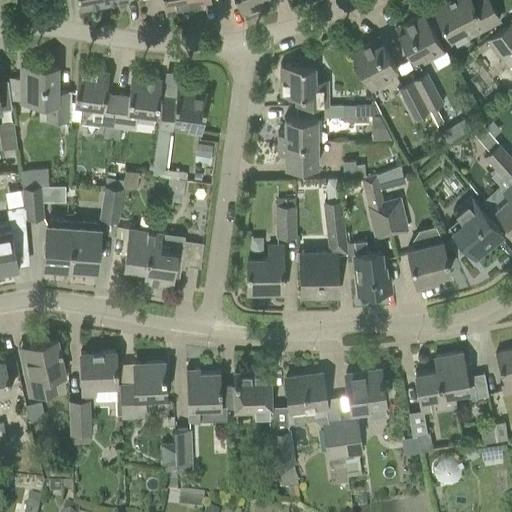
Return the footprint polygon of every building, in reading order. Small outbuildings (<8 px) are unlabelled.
[(187,5),(186,0),(162,0),(164,9),(187,5)] [(236,0),(240,11),(271,0),(236,0)] [(446,0),(433,7),(449,37),(464,29),(467,36),(499,19),(488,0),(446,0)] [(404,28),(397,32),(412,61),(420,57),(422,62),(443,51),(423,12),(402,23),(404,28)] [(511,22),(511,21),(488,39),(508,65),(511,61),(511,22)] [(374,44),(371,40),(350,51),(370,90),(392,79),(389,74),(396,70),(381,41),(374,44)] [(295,93),(295,105),(327,105),(327,78),(314,79),(313,55),(297,56),(298,64),(280,64),(280,93),(295,93)] [(56,91),(56,64),(37,64),(33,60),(27,59),(23,64),(20,64),(20,84),(20,100),(46,100),(46,119),(70,119),(70,111),(70,91),(56,91)] [(90,122),(112,125),(116,94),(104,92),(107,70),(78,67),(73,102),(92,105),(90,122)] [(442,103),(426,72),(412,79),(428,110),(444,144),(460,136),(453,124),(445,127),(435,107),(442,103)] [(116,94),(112,125),(134,128),(136,111),(155,113),(160,78),(131,74),(128,95),(116,94)] [(428,110),(412,79),(397,86),(413,118),(428,110)] [(200,132),(205,91),(176,87),(175,96),(161,94),(157,126),(158,126),(152,174),(164,176),(164,171),(169,128),(171,128),(173,120),(187,121),(186,130),(200,132)] [(354,114),(354,104),(342,104),(342,120),(354,120),(354,114)] [(370,104),(354,104),(354,114),(370,114),(370,104)] [(378,114),(370,114),(371,138),(389,137),(378,114)] [(277,132),(277,142),(316,141),(316,117),(283,117),(284,131),(277,132)] [(0,122),(0,141),(1,148),(17,146),(13,120),(0,122)] [(488,147),(497,136),(480,122),(471,133),(488,147)] [(316,141),(277,142),(277,152),(284,152),(284,166),(316,166),(316,141)] [(511,168),(511,157),(498,143),(484,156),(503,177),(511,168)] [(211,151),(197,149),(195,160),(210,162),(211,151)] [(354,160),(342,161),(344,177),(356,175),(354,160)] [(379,186),(404,180),(400,164),(376,173),(379,186)] [(164,176),(167,176),(177,177),(184,178),(185,170),(165,168),(164,168),(164,171),(164,176)] [(34,170),(21,171),(23,186),(36,185),(34,170)] [(125,170),(122,186),(135,188),(137,172),(125,170)] [(450,198),(464,187),(453,173),(439,184),(450,198)] [(165,200),(182,202),(184,178),(177,177),(167,176),(165,200)] [(495,208),(511,226),(511,181),(503,190),(508,196),(495,208)] [(302,184),(294,185),(294,201),(302,201),(302,184)] [(24,204),(23,204),(25,217),(42,216),(39,185),(36,185),(23,186),(24,204)] [(99,217),(116,219),(121,187),(104,185),(99,217)] [(474,259),(504,236),(471,195),(452,211),(457,217),(447,225),(474,259)] [(398,197),(382,201),(390,232),(405,229),(398,197)] [(323,202),(327,237),(343,235),(339,200),(323,202)] [(390,232),(382,201),(367,205),(375,236),(390,232)] [(25,217),(23,204),(5,207),(8,222),(0,223),(0,273),(9,272),(8,268),(18,266),(14,248),(27,246),(24,217),(25,217)] [(276,205),(276,236),(294,236),(294,205),(276,205)] [(66,267),(69,267),(72,223),(63,223),(63,220),(50,219),(50,223),(46,222),(42,265),(54,266),(53,270),(65,270),(66,267)] [(72,223),(69,267),(72,267),(72,271),(84,272),(84,268),(96,269),(99,226),(95,226),(95,222),(82,221),(82,224),(73,223),(73,219),(72,219),(72,223)] [(161,251),(164,230),(128,225),(123,265),(144,268),(147,249),(161,251)] [(435,275),(449,271),(444,252),(442,239),(406,247),(411,265),(415,285),(436,280),(435,275)] [(353,241),(354,253),(353,253),(356,272),(358,292),(389,288),(387,273),(382,274),(379,250),(366,251),(365,240),(353,241)] [(267,257),(266,257),(246,258),(246,291),(282,291),(282,271),(281,245),(267,245),(267,257)] [(178,276),(181,257),(174,256),(175,253),(161,251),(147,249),(144,268),(143,280),(170,284),(172,275),(178,276)] [(299,251),(300,295),(336,294),(335,251),(299,251)] [(56,337),(17,345),(23,371),(28,392),(55,385),(52,372),(64,369),(61,356),(56,337)] [(511,347),(494,353),(502,381),(499,382),(502,393),(511,390),(511,381),(511,380),(511,379),(511,347)] [(115,350),(80,351),(80,371),(81,392),(95,391),(96,397),(117,396),(116,381),(115,370),(115,350)] [(433,356),(435,368),(443,405),(454,403),(451,387),(472,383),(469,362),(463,363),(461,351),(433,356)] [(3,358),(0,358),(0,391),(10,390),(3,358)] [(134,383),(121,383),(122,403),(122,416),(144,416),(144,407),(164,406),(163,394),(164,394),(164,381),(163,361),(133,362),(134,383)] [(199,372),(199,368),(185,368),(187,418),(199,417),(199,404),(220,403),(220,391),(219,371),(199,372)] [(386,415),(384,402),(382,387),(379,368),(345,372),(347,392),(351,415),(367,413),(367,417),(386,415)] [(443,405),(435,368),(414,372),(420,409),(443,405)] [(234,405),(253,404),(254,412),(270,411),(269,391),(268,371),(233,372),(234,392),(234,405)] [(326,416),(325,403),(320,371),(285,376),(289,408),(286,408),(288,421),(326,416)] [(68,399),(69,433),(71,433),(72,443),(89,442),(88,399),(68,399)] [(354,418),(339,419),(343,452),(358,450),(354,418)] [(343,452),(339,419),(323,421),(328,455),(343,452)] [(506,437),(503,420),(479,424),(481,441),(506,437)] [(190,463),(189,427),(172,428),(174,463),(190,463)] [(271,429),(276,464),(278,477),(295,474),(293,461),(288,427),(271,429)] [(432,446),(428,431),(414,435),(418,450),(432,446)] [(418,450),(414,435),(401,438),(404,453),(418,450)] [(430,467),(430,468),(430,469),(430,470),(430,471),(430,472),(431,473),(431,474),(432,475),(432,476),(433,477),(434,478),(434,479),(435,479),(436,480),(437,480),(437,481),(438,481),(439,482),(440,482),(441,482),(442,483),(443,483),(444,483),(445,483),(446,483),(447,483),(448,482),(449,482),(450,481),(451,481),(452,480),(453,480),(454,479),(455,478),(456,477),(456,476),(457,476),(457,475),(458,474),(458,473),(458,472),(458,471),(459,470),(459,469),(459,468),(459,467),(459,466),(458,465),(460,465),(458,461),(457,462),(457,461),(456,460),(455,459),(455,458),(454,458),(453,457),(452,456),(451,456),(450,455),(449,455),(448,455),(448,454),(447,454),(446,454),(445,454),(444,454),(443,454),(442,454),(441,454),(440,455),(439,455),(438,455),(437,456),(436,457),(435,457),(435,458),(434,458),(433,459),(433,460),(432,460),(432,461),(432,462),(431,462),(431,463),(431,464),(430,465),(430,466),(430,467)] [(177,491),(175,506),(202,510),(204,494),(177,491)] [(24,511),(37,511),(39,506),(27,503),(24,511)] [(77,511),(79,507),(64,503),(61,511),(77,511)]
